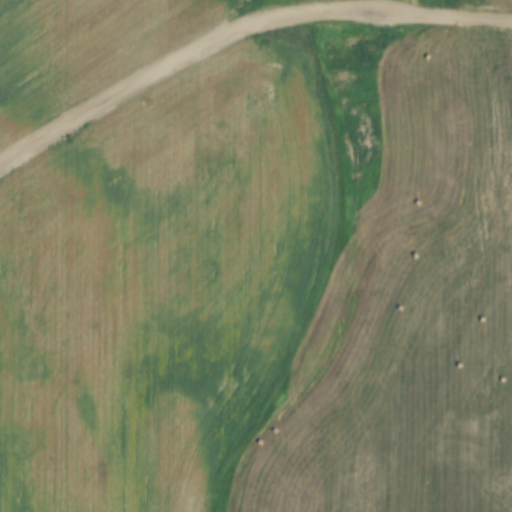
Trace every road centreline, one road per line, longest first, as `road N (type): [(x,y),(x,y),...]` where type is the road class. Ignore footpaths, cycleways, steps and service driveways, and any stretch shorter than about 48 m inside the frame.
road 1 (residential): [(258,23),(149,72),(0,170)]
road 2 (residential): [(258,23),(319,10),(511,14)]
